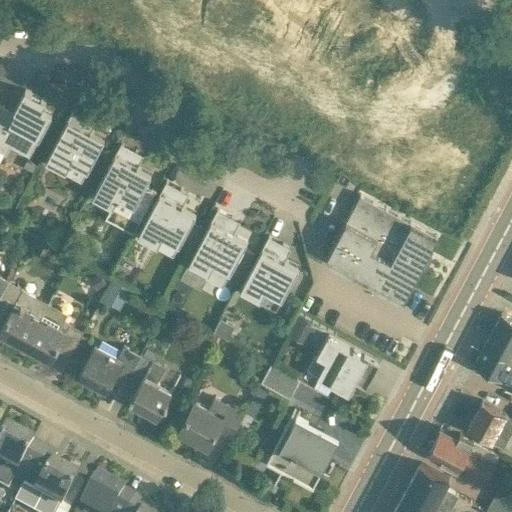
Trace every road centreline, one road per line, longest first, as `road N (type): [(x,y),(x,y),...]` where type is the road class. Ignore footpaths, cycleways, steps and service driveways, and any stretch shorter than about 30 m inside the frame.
road 1 (residential): [(301,208),(166,122),(116,63),(0,39)]
road 2 (secondary): [(359,511),(511,224)]
road 3 (residential): [(254,511),(0,369)]
